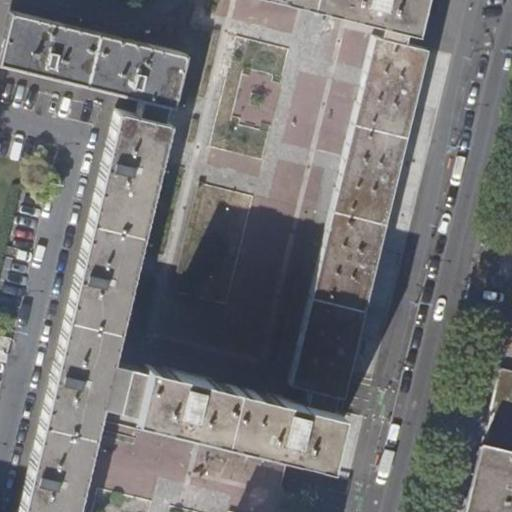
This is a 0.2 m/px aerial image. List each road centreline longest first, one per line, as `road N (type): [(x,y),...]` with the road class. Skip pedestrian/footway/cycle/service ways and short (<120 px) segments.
road 1 (residential): [(0,115),(72,134),(0,458)]
road 2 (residential): [(452,301),(511,55)]
road 3 (residential): [(400,511),(452,301)]
